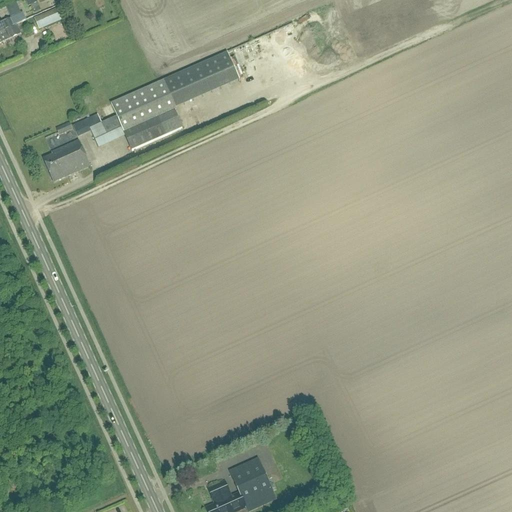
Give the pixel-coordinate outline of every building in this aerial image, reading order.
[(40,32),(62,22),(57,11),(34,20),(40,32)] [(0,33),(5,31),(6,31),(14,27),(22,23),(18,15),(8,20),(8,21),(2,24),(1,22),(0,21),(0,33)] [(6,31),(10,38),(18,34),(14,27),(6,31)] [(0,33),(0,45),(10,41),(5,31),(0,33)] [(294,48),(291,41),(278,45),(280,52),(294,48)] [(132,154),(183,131),(162,82),(110,105),(132,154)] [(102,128),(97,116),(86,121),(91,133),(102,128)] [(69,125),(56,130),(58,134),(59,137),(72,131),(71,129),(69,125)] [(43,161),(53,185),(90,168),(79,142),(51,154),(52,157),(43,161)] [(225,496),(229,495),(224,484),(209,491),(214,501),(215,501),(217,505),(207,510),(207,511),(239,511),(273,497),(258,462),(231,474),(242,500),(231,505),(229,501),(228,501),(225,496)]
